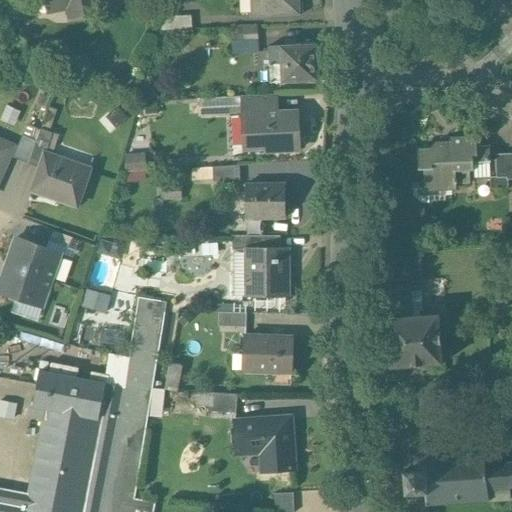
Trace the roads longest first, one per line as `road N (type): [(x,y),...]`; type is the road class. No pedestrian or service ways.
road 1 (tertiary): [(336,85),(374,511)]
road 2 (residential): [(511,106),(478,91),(336,85)]
